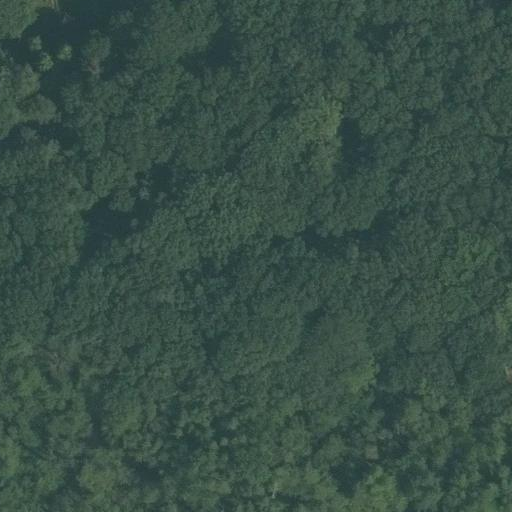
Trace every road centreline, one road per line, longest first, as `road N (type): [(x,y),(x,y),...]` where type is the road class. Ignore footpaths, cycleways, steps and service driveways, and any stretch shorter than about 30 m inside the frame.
road 1 (tertiary): [(511,261),(0,305)]
road 2 (track): [(424,267),(397,0)]
